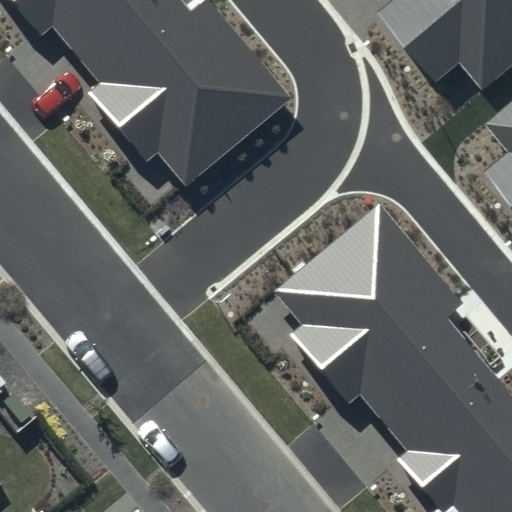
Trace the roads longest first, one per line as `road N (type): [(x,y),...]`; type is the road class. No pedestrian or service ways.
road 1 (residential): [(336,94),(303,170),(122,326)]
road 2 (residential): [(336,94),(511,302)]
road 3 (residential): [(122,326),(276,511)]
road 4 (residential): [(0,184),(122,326)]
